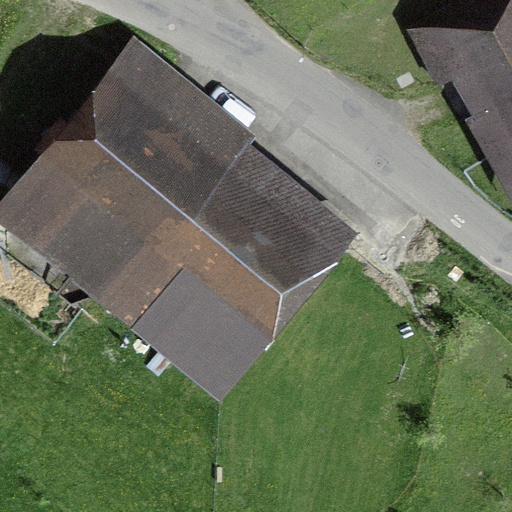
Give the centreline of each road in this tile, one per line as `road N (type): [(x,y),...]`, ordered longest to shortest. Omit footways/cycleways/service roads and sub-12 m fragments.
road 1 (residential): [(511,265),(227,51)]
road 2 (residential): [(227,51),(104,0)]
